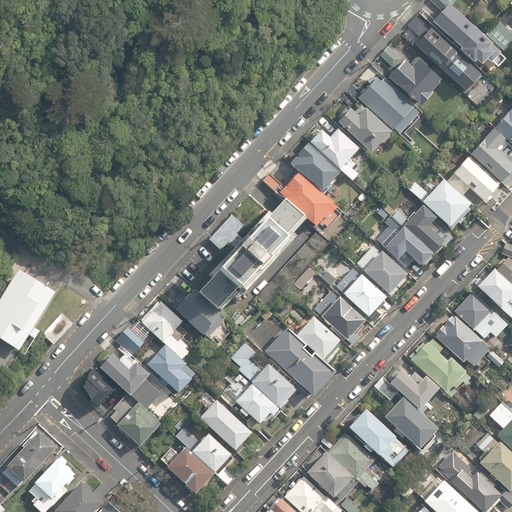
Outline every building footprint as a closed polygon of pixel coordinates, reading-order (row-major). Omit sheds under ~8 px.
[(473,62),(490,60),(504,45),(454,1),(455,0),(431,0),(424,9),(436,19),(431,24),(469,58),(473,62)] [(469,58),(431,24),(427,29),(422,25),(409,39),(452,78),(469,58)] [(387,79),(421,109),(449,79),(421,53),(416,59),(410,54),(406,58),(392,45),(377,61),(392,74),(387,79)] [(385,77),(383,79),(378,75),(377,75),(376,74),(374,74),(373,75),(371,75),(370,76),(369,78),(369,79),(369,81),(369,82),(370,84),(359,97),(366,103),(368,100),(393,122),(401,129),(404,132),(408,127),(409,127),(410,128),(411,128),(412,127),(413,126),(413,125),(413,124),(412,124),(412,123),(423,111),(421,109),(387,79),(385,77)] [(342,123),(366,144),(372,150),(374,147),(378,151),(385,143),(387,145),(401,129),(393,122),(368,100),(366,103),(361,108),(357,104),(341,122),(342,123)] [(511,111),(498,128),(511,139),(511,140),(511,111)] [(325,127),(313,141),(344,168),(349,172),(355,179),(364,169),(353,159),(366,144),(342,123),(333,134),(325,127)] [(511,180),(511,157),(502,149),(511,139),(498,128),(473,156),(506,185),(511,179),(511,180)] [(329,194),(349,172),(344,168),(313,141),(293,163),(303,171),(329,194)] [(471,154),(452,175),(468,189),(487,206),(506,185),(473,156),(471,154)] [(329,194),(303,171),(287,189),(327,225),(343,207),(329,194)] [(452,175),(448,171),(430,191),(418,181),(410,189),(426,203),(427,203),(455,228),(477,204),(465,193),(468,189),(452,175)] [(244,226),(231,215),(232,216),(211,239),(210,238),(209,240),(221,251),(228,244),(234,249),(210,275),(214,279),(200,293),(219,311),(238,291),(243,296),(260,278),(262,281),(275,267),(274,265),(290,247),(288,245),(291,242),(288,239),(306,220),(285,201),(271,216),(269,214),(243,241),(236,234),(244,226)] [(441,252),(450,242),(440,232),(444,227),(438,221),(441,217),(426,204),(421,210),(418,208),(409,219),(412,222),(409,224),(441,252)] [(387,249),(402,262),(409,255),(425,270),(441,252),(409,224),(387,249)] [(366,273),(394,297),(415,274),(402,262),(387,249),(366,273)] [(511,264),(508,260),(497,272),(511,286),(511,264)] [(0,301),(0,336),(22,350),(31,335),(37,338),(41,331),(36,327),(59,292),(21,269),(0,301)] [(482,282),(480,280),(475,286),(478,288),(475,291),(502,315),(503,313),(511,321),(511,289),(492,271),(482,282)] [(366,273),(355,285),(356,303),(373,318),(392,297),(366,273)] [(180,310),(208,335),(225,316),(219,311),(200,293),(197,291),(180,310)] [(470,292),(452,313),(484,342),(490,335),(496,340),(508,327),(470,292)] [(361,332),(371,320),(345,296),(324,320),(347,340),(351,343),(352,344),(354,344),(356,344),(358,344),(359,343),(361,342),(362,340),(362,338),(363,336),(362,335),(362,333),(361,332)] [(142,320),(186,360),(194,351),(175,333),(186,320),(162,298),(142,320)] [(74,323),(61,312),(42,334),(55,345),(74,323)] [(346,341),(317,315),(301,333),(330,359),(346,341)] [(454,317),(434,339),(465,366),(467,364),(475,371),(490,354),(481,347),(484,344),(454,317)] [(134,359),(148,343),(130,327),(116,342),(134,359)] [(317,396),(339,371),(320,353),(318,355),(308,346),(310,344),(292,328),(270,353),(317,396)] [(466,388),(475,379),(469,374),(467,375),(450,360),(452,358),(431,339),(426,345),(424,343),(408,360),(447,395),(453,389),(457,393),(463,386),(466,388)] [(260,350),(249,340),(232,359),(283,405),(295,392),(296,394),(302,387),(273,362),(267,369),(253,357),(260,350)] [(202,376),(201,374),(169,346),(151,366),(183,395),(194,382),(194,383),(196,383),(197,384),(198,384),(200,383),(201,382),(202,381),(202,380),(203,378),(202,377),(202,376)] [(136,396),(156,374),(142,362),(135,370),(123,360),(126,357),(119,351),(104,367),(136,396)] [(104,408),(123,386),(101,365),(81,387),(104,408)] [(227,391),(222,397),(233,407),(238,401),(245,407),(244,408),(244,409),(244,411),(245,412),(245,413),(246,414),(247,414),(249,415),(250,415),(251,415),(252,415),(253,414),(265,425),(275,414),(278,417),(285,409),(256,382),(254,384),(240,372),(225,389),(227,391)] [(439,427),(403,397),(385,418),(420,449),(439,427)] [(241,450),(258,431),(221,398),(204,417),(241,450)] [(145,447),(166,424),(143,403),(139,408),(134,403),(128,409),(122,403),(110,416),(145,447)] [(511,413),(501,404),(488,417),(503,431),(496,439),(511,453),(511,413)] [(409,449),(366,408),(347,429),(391,466),(409,449)] [(64,446),(40,424),(23,444),(26,447),(4,473),(5,474),(0,480),(0,484),(13,496),(28,479),(32,483),(64,446)] [(238,454),(212,432),(196,450),(221,472),(238,454)] [(475,446),(483,453),(477,459),(482,464),(479,468),(511,497),(511,496),(511,456),(487,433),(475,446)] [(201,494),(220,473),(192,447),(184,456),(172,445),(160,458),(201,494)] [(351,477),(324,453),(305,473),(333,498),(351,477)] [(81,472),(64,456),(29,493),(35,498),(32,501),(43,511),(50,511),(60,502),(58,501),(70,488),(69,486),(81,472)] [(443,466),(438,472),(452,485),(451,486),(479,511),(490,511),(499,503),(508,511),(509,511),(511,509),(511,497),(510,499),(501,492),(498,495),(487,485),(490,481),(484,476),(470,477),(455,463),(448,471),(443,466)] [(236,479),(226,470),(219,477),(229,486),(236,479)] [(329,511),(334,507),(300,477),(281,497),(299,511),(329,511)] [(97,511),(108,499),(83,478),(54,511),(97,511)] [(477,511),(444,482),(423,505),(430,511),(477,511)] [(348,498),(340,506),(346,511),(360,511),(362,510),(348,498)] [(295,511),(281,499),(269,511),(295,511)] [(0,511),(5,511),(8,509),(0,501),(0,511)] [(121,511),(111,502),(101,511),(121,511)]
